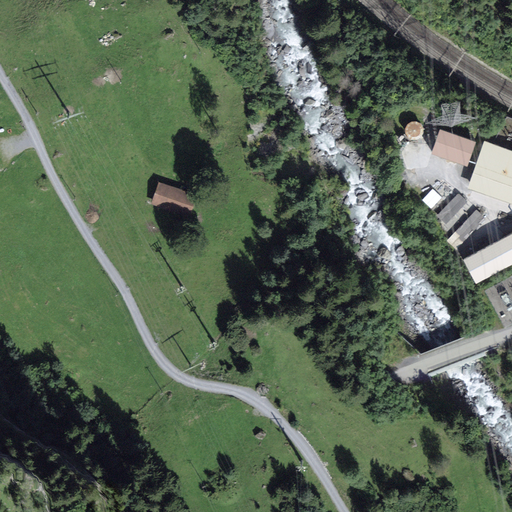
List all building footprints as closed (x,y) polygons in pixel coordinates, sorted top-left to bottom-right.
[(476,140),(438,127),(430,150),(468,164),(476,140)] [(511,147),(486,138),(469,185),(511,200),(511,147)] [(189,218),(197,196),(159,182),(151,204),(189,218)] [(423,198),(432,207),(442,196),(433,187),(423,198)] [(459,192),(436,216),(448,227),(470,202),(459,192)] [(475,209),(447,239),(456,248),(484,217),(475,209)] [(511,230),(463,255),(476,280),(511,262),(511,230)]
